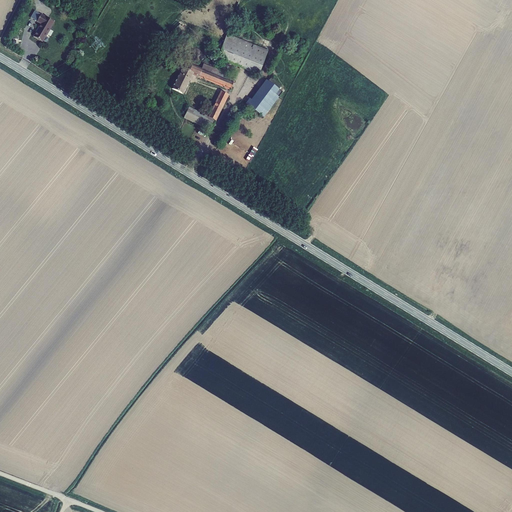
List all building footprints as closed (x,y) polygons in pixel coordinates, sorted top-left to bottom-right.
[(40,24),(33,37),(42,42),(54,23),(41,15),(37,22),(40,24)] [(268,51),(227,35),(217,59),(258,75),(268,51)] [(204,65),(201,70),(226,80),(228,74),(204,65)] [(182,69),(172,89),(183,95),(193,75),(230,90),(233,83),(226,80),(201,70),(191,66),(191,67),(189,66),(188,67),(187,67),(185,70),(182,69)] [(271,78),(268,82),(278,90),(281,86),(271,78)] [(264,80),(246,105),(263,118),(282,93),(278,90),(268,82),(264,80)] [(209,118),(189,108),(187,112),(184,119),(211,132),(228,96),(221,93),(209,118)]
